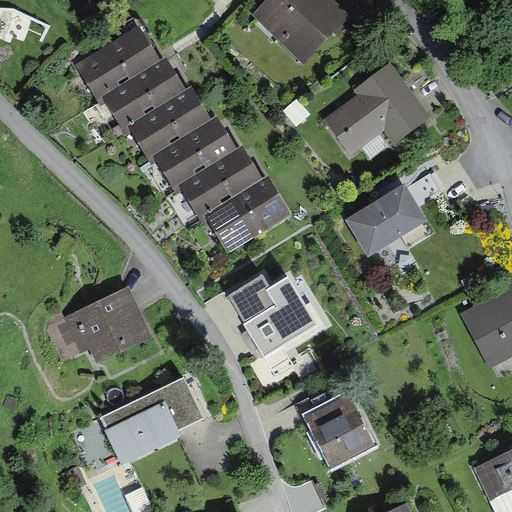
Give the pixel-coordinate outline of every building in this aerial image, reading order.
[(354,18),(335,0),(272,0),(257,16),(308,65),(354,18)] [(163,65),(142,29),(79,66),(100,102),(105,99),(163,65)] [(169,61),(163,65),(105,99),(125,132),(131,128),(188,94),(169,61)] [(435,120),(395,65),(358,91),(362,96),(328,121),(354,157),(389,132),(399,146),(435,120)] [(194,91),(188,94),(131,128),(150,161),(156,158),(214,123),(194,91)] [(219,120),(214,123),(156,158),(176,191),(182,187),(239,153),(219,120)] [(245,150),(239,153),(182,187),(202,221),(208,217),(265,183),(245,150)] [(271,180),(265,183),(208,217),(231,256),(294,219),(271,180)] [(431,220),(407,183),(348,219),(371,257),(431,220)] [(265,274),(229,297),(267,356),(319,323),(290,276),(273,287),(265,274)] [(101,362),(156,336),(133,287),(58,322),(75,357),(95,348),(101,362)] [(511,359),(511,287),(464,314),(494,369),(511,359)] [(210,419),(189,375),(103,417),(109,429),(107,430),(124,465),(183,436),(181,432),(210,419)] [(308,416),(334,468),(378,446),(352,395),(308,416)] [(511,450),(478,468),(494,500),(511,491),(511,450)] [(416,511),(411,502),(391,511),(416,511)]
